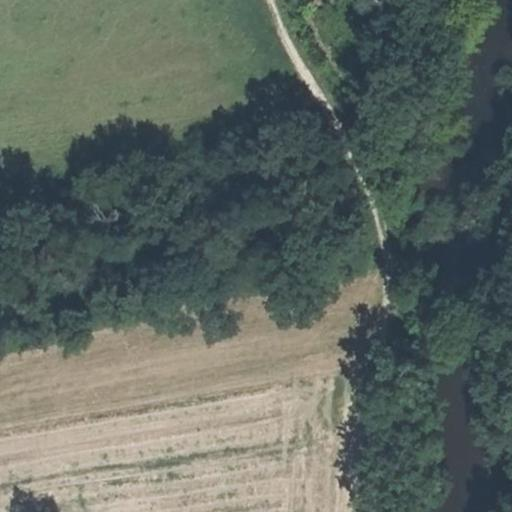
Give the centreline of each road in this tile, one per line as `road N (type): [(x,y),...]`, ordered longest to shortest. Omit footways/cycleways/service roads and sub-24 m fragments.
road 1 (track): [(370,188),(389,257),(384,511)]
road 2 (track): [(370,188),(272,0)]
